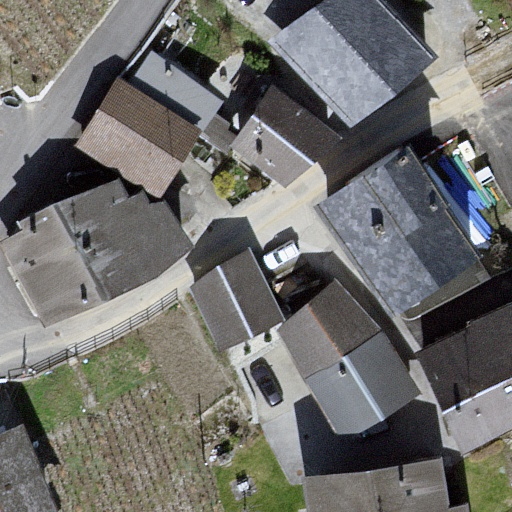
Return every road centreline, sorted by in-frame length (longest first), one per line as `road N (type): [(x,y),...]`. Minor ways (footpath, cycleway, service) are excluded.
road 1 (residential): [(511,62),(382,125),(150,293),(48,347),(0,344)]
road 2 (residential): [(0,180),(151,0)]
